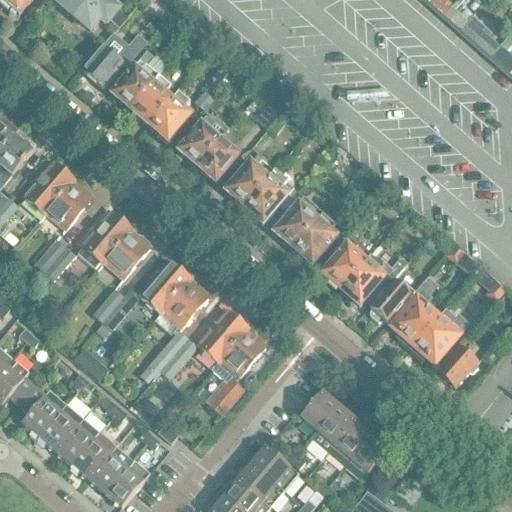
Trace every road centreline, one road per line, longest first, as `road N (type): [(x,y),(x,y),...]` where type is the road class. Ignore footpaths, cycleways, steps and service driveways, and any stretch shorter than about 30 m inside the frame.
road 1 (residential): [(0,58),(511,496)]
road 2 (residential): [(299,359),(172,511)]
